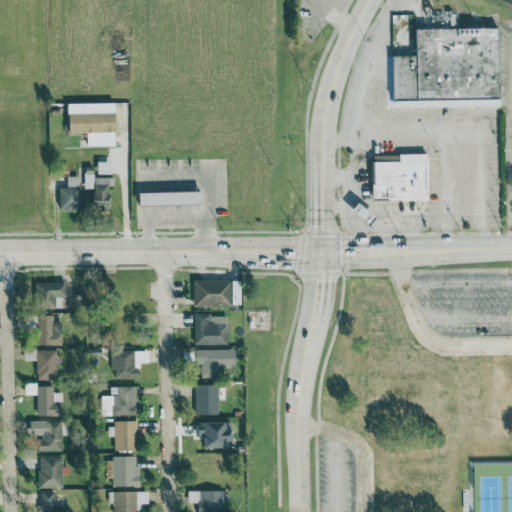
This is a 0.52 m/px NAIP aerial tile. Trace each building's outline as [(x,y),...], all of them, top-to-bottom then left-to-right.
[(388,107),(499,105),(497,26),(410,27),(410,54),(387,55),(388,107)] [(110,144),(109,102),(94,102),(94,112),(85,112),(85,105),(76,106),(76,111),(69,112),(69,102),(63,102),(64,132),(83,131),(83,145),(110,144)] [(366,199),(423,199),(423,153),(392,152),(392,155),(376,154),(376,160),(367,160),(366,199)] [(91,176),(91,166),(82,166),(82,187),(89,187),(89,210),(105,210),(105,184),(113,184),(112,176),(91,176)] [(55,187),(56,210),(77,209),(76,175),(64,175),(64,186),(55,187)] [(196,202),(196,190),(133,191),(133,204),(196,202)] [(362,225),(369,217),(351,201),(344,210),(362,225)] [(190,280),(190,306),(226,305),(226,289),(235,289),(235,279),(190,280)] [(62,281),(31,282),(31,308),(59,307),(58,297),(63,297),(62,281)] [(364,311),(384,310),(391,317),(390,334),(398,342),(418,342),(419,356),(480,355),(480,372),(486,373),(487,408),(504,409),(505,467),(511,466),(511,509),(503,509),(502,511),(459,511),(459,503),(372,504),(372,462),(453,460),(453,443),(423,415),(365,416),(364,311)] [(192,344),(225,343),(224,313),(191,314),(192,344)] [(34,378),(54,378),(53,348),(20,349),(21,360),(33,360),(34,378)] [(231,366),(231,348),(192,349),(193,363),(198,363),(199,377),(218,377),(217,367),(231,366)] [(109,350),(110,378),(135,377),(135,362),(145,361),(145,349),(109,350)] [(192,384),(192,414),(217,413),(216,383),(192,384)] [(50,385),(34,385),(33,414),(60,415),(61,392),(49,391),(50,385)] [(135,385),(116,385),(116,394),(99,395),(99,415),(135,414),(135,385)] [(33,450),(58,451),(59,420),(25,419),(25,435),(34,435),(33,450)] [(112,449),(135,450),(135,420),(108,420),(108,435),(112,436),(112,449)] [(226,422),(192,421),(192,434),(198,434),(197,446),(226,447),(226,422)] [(59,487),(59,455),(36,455),(36,487),(59,487)] [(135,455),(110,455),(110,485),(135,485),(135,455)] [(52,503),(52,491),(37,490),(36,511),(62,511),(62,503),(52,503)] [(146,490),(106,491),(107,502),(111,502),(111,511),(138,511),(138,503),(146,503),(146,490)] [(195,511),(226,511),(226,490),(185,490),(185,502),(195,502),(195,511)]
